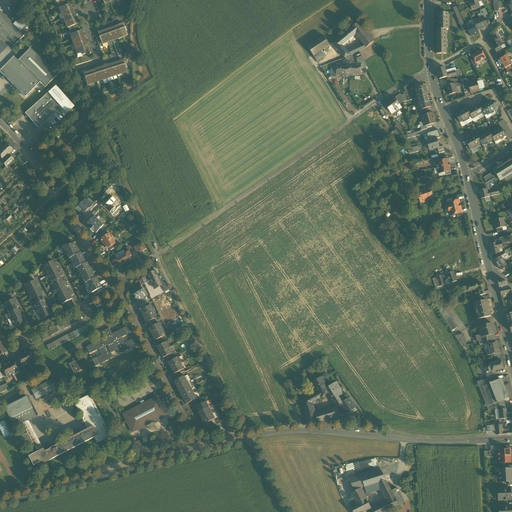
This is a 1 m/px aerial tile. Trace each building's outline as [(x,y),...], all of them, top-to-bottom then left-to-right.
[(13,0),(21,13),(24,11),(17,0),(13,0)] [(59,8),(61,13),(72,9),(69,4),(67,5),(65,1),(58,5),(60,8),(59,8)] [(480,7),(478,2),(474,3),(469,4),(472,11),(480,8),(480,7)] [(453,8),(458,20),(461,19),(456,7),(453,8)] [(10,50),(25,35),(20,30),(13,24),(0,11),(0,8),(0,39),(0,40),(10,50)] [(61,13),(63,18),(75,13),(74,11),(73,12),(72,9),(61,13)] [(63,18),(65,23),(76,19),(75,16),(76,15),(75,14),(75,13),(63,18)] [(436,29),(437,54),(446,53),(445,30),(448,30),(448,14),(438,14),(439,29),(436,29)] [(20,17),(13,24),(20,30),(24,27),(27,24),(20,17)] [(483,17),(479,19),(473,21),(474,23),(477,30),(487,26),(483,17)] [(68,28),(69,31),(77,28),(76,25),(78,24),(76,19),(65,23),(67,28),(68,28)] [(355,35),(358,39),(366,32),(358,23),(350,29),(355,35)] [(478,33),(477,30),(474,23),(469,25),(466,27),(470,37),(478,33)] [(124,24),(119,26),(123,37),(128,35),(126,31),(127,31),(126,27),(125,28),(124,24)] [(119,26),(114,28),(118,39),(123,37),(119,26)] [(24,27),(20,30),(25,35),(28,31),(24,27)] [(70,35),(72,40),(83,36),(81,31),(78,32),(77,28),(69,31),(71,34),(70,35)] [(110,28),(108,29),(113,41),(118,39),(114,28),(111,29),(110,28)] [(107,31),(104,32),(108,43),(113,41),(108,29),(106,30),(107,31)] [(341,37),(346,43),(355,35),(350,29),(341,37)] [(102,45),(108,43),(104,32),(98,33),(100,37),(99,37),(100,41),(101,40),(102,45)] [(323,36),(324,36),(330,46),(333,44),(332,44),(334,42),(328,32),(323,36)] [(358,39),(361,42),(368,35),(366,32),(358,39)] [(361,42),(363,44),(366,48),(374,42),(368,35),(361,42)] [(72,40),(73,45),(85,41),(85,39),(84,39),(83,36),(72,40)] [(307,47),(313,56),(326,48),(330,46),(324,36),(323,36),(307,47)] [(341,37),(334,42),(332,44),(333,44),(339,52),(344,49),(342,46),(346,43),(341,37)] [(491,42),(495,50),(501,46),(502,46),(498,39),(491,42)] [(0,40),(0,53),(4,58),(11,51),(10,50),(0,40)] [(73,45),(75,50),(86,46),(85,43),(86,43),(85,41),(73,45)] [(363,44),(351,49),(353,54),(366,48),(363,44)] [(88,52),(86,46),(75,50),(77,55),(81,54),(82,56),(85,54),(85,53),(88,52)] [(329,53),(326,48),(313,56),(316,61),(329,53)] [(30,49),(18,61),(39,83),(44,88),(57,75),(30,49)] [(471,56),(476,63),(485,58),(481,50),(471,56)] [(360,69),(367,67),(361,56),(358,58),(357,58),(357,61),(357,64),(361,64),(360,69)] [(505,68),(511,65),(510,61),(507,56),(500,59),(505,69),(505,68)] [(0,72),(25,97),(39,83),(18,61),(13,57),(0,70),(0,72)] [(124,61),(119,63),(122,74),(128,72),(127,69),(127,68),(126,65),(125,65),(124,61)] [(117,75),(122,74),(119,63),(116,63),(116,62),(113,63),(117,75)] [(112,77),(117,75),(113,63),(111,64),(112,65),(109,66),(112,77)] [(355,76),(360,76),(360,69),(361,64),(357,64),(353,63),(350,63),(350,67),(350,76),(355,76)] [(337,74),(345,75),(346,66),(343,65),(337,65),(337,69),(336,74),(337,74)] [(102,80),(107,79),(103,66),(101,67),(101,68),(99,69),(102,80)] [(107,79),(112,77),(109,66),(106,67),(105,66),(103,66),(107,79)] [(437,70),(439,79),(447,77),(446,74),(445,71),(445,68),(437,70)] [(97,82),(102,80),(99,69),(96,70),(95,69),(93,70),(97,82)] [(92,83),(97,82),(93,70),(91,70),(91,71),(88,72),(92,83)] [(456,71),(455,71),(446,74),(447,77),(448,78),(456,76),(457,79),(461,78),(459,70),(456,71)] [(87,85),(92,83),(88,72),(83,74),(85,78),(84,79),(85,82),(86,82),(87,85)] [(468,86),(470,93),(479,91),(479,89),(477,82),(468,85),(468,86)] [(459,86),(456,88),(455,84),(454,84),(449,85),(446,86),(449,95),(457,93),(461,92),(459,86)] [(73,107),(55,86),(48,93),(59,106),(61,108),(66,114),(73,107)] [(415,89),(418,98),(427,95),(425,86),(415,89)] [(25,114),(36,127),(59,106),(48,93),(25,114)] [(399,105),(403,102),(401,96),(400,94),(394,98),(399,105)] [(418,101),(419,105),(429,102),(427,95),(418,98),(419,101),(418,101)] [(391,113),(392,115),(397,111),(395,109),(400,106),(399,105),(394,98),(385,104),(385,105),(391,113)] [(431,107),(429,102),(419,105),(420,109),(420,110),(425,109),(431,107)] [(485,105),(490,113),(494,110),(495,110),(492,104),(491,102),(485,105)] [(391,113),(385,105),(381,108),(382,109),(385,114),(387,116),(391,113)] [(478,116),(483,113),(480,108),(479,105),(473,108),(478,116)] [(484,116),(490,113),(485,105),(480,108),(483,113),(484,116)] [(59,106),(36,127),(38,128),(61,108),(59,106)] [(472,119),(478,116),(473,108),(468,111),(471,117),(472,119)] [(465,120),(471,117),(468,111),(466,109),(461,112),(465,120)] [(460,123),(465,120),(461,112),(455,115),(457,118),(460,123)] [(421,116),(423,121),(434,118),(432,113),(426,115),(421,116)] [(436,123),(434,118),(423,121),(423,122),(424,127),(426,126),(431,125),(436,123)] [(501,128),(496,132),(500,139),(505,136),(506,136),(504,134),(503,131),(501,128)] [(438,130),(426,134),(427,137),(428,140),(436,138),(440,137),(438,130)] [(488,143),(493,140),(490,135),(489,132),(483,135),(488,143)] [(495,142),(500,139),(496,132),(490,135),(493,140),(495,142)] [(483,146),(488,143),(483,135),(478,138),(481,144),(483,146)] [(476,147),(481,144),(478,138),(477,136),(471,139),(476,147)] [(427,141),(430,150),(437,148),(439,147),(436,138),(428,140),(427,141)] [(470,150),(476,147),(471,139),(465,142),(468,147),(470,150)] [(0,156),(2,158),(3,159),(7,155),(12,150),(6,144),(0,149),(0,156)] [(0,159),(0,160),(7,167),(13,161),(12,161),(13,160),(7,155),(3,159),(2,158),(0,159)] [(436,162),(437,168),(448,166),(448,163),(448,160),(448,159),(442,160),(436,162)] [(500,181),(511,173),(511,159),(496,169),(496,170),(494,171),(497,176),(500,181)] [(449,168),(448,166),(437,168),(438,174),(445,173),(450,171),(450,168),(449,168)] [(489,181),(487,183),(484,184),(486,188),(490,185),(497,181),(494,178),(492,179),(489,181)] [(417,191),(420,203),(433,199),(430,187),(417,191)] [(485,198),(489,197),(488,193),(487,190),(486,190),(479,192),(481,199),(485,198)] [(114,208),(112,210),(114,212),(116,210),(119,207),(120,206),(112,198),(110,199),(108,197),(105,200),(114,208)] [(81,204),(78,207),(82,210),(80,211),(83,214),(88,209),(92,205),(91,205),(86,201),(86,200),(83,204),(81,204)] [(101,204),(110,212),(112,210),(114,208),(105,200),(101,204)] [(447,203),(448,209),(460,206),(459,204),(460,204),(459,200),(453,202),(447,203)] [(88,209),(91,211),(97,204),(96,203),(95,202),(94,203),(91,205),(92,205),(88,209)] [(461,210),(460,206),(448,209),(450,215),(450,216),(456,214),(462,213),(461,210)] [(88,228),(90,230),(99,220),(94,216),(91,220),(90,221),(86,225),(89,227),(88,228)] [(496,229),(502,228),(504,227),(503,218),(494,220),(496,229)] [(104,224),(99,220),(90,230),(93,233),(94,232),(96,234),(100,230),(100,229),(104,225),(104,224)] [(102,241),(104,244),(113,238),(111,235),(110,236),(109,234),(107,235),(101,238),(101,239),(101,240),(102,241)] [(115,241),(113,238),(104,244),(106,247),(105,247),(106,249),(107,248),(107,249),(108,248),(114,244),(115,244),(114,242),(115,241)] [(471,240),(458,244),(459,249),(457,250),(459,257),(464,256),(464,258),(473,256),(471,247),(472,247),(471,240)] [(67,254),(74,250),(73,247),(74,247),(73,244),(75,244),(74,243),(68,247),(64,248),(67,254)] [(139,252),(140,253),(143,251),(146,249),(142,243),(134,248),(135,250),(136,252),(138,251),(139,252)] [(499,253),(498,249),(497,243),(490,245),(492,255),(499,253)] [(11,250),(14,254),(19,251),(16,246),(11,250)] [(80,254),(79,253),(78,254),(77,252),(75,253),(74,250),(67,254),(70,259),(71,258),(80,254)] [(125,253),(121,256),(125,263),(128,261),(131,259),(130,257),(129,256),(131,255),(130,253),(129,251),(125,253)] [(433,254),(435,260),(447,258),(446,255),(445,255),(444,251),(436,253),(433,254)] [(74,263),(81,260),(79,257),(81,256),(80,254),(81,253),(80,254),(71,258),(74,263)] [(121,265),(125,263),(121,256),(119,253),(118,253),(107,260),(112,268),(115,266),(115,265),(116,264),(117,265),(118,267),(121,265)] [(494,261),(500,270),(506,265),(502,258),(500,256),(500,257),(494,261)] [(437,268),(439,267),(447,265),(446,261),(448,260),(447,258),(435,260),(437,268)] [(86,263),(85,264),(84,262),(82,262),(81,260),(74,263),(76,268),(78,268),(86,263)] [(43,266),(45,270),(57,264),(56,262),(55,262),(55,263),(54,263),(52,261),(43,266)] [(78,268),(80,273),(90,268),(87,269),(86,267),(87,266),(86,264),(88,263),(86,263),(78,268)] [(58,267),(57,264),(45,270),(45,271),(46,270),(48,275),(47,275),(48,275),(57,270),(56,268),(57,267),(58,267)] [(477,264),(464,267),(465,273),(463,273),(465,281),(470,280),(470,281),(479,279),(477,271),(478,271),(477,264)] [(83,278),(90,275),(88,272),(90,271),(89,269),(90,268),(80,273),(83,278)] [(59,273),(57,270),(48,275),(50,280),(62,274),(61,272),(60,272),(60,273),(59,273)] [(151,280),(155,289),(162,285),(155,271),(148,275),(151,280)] [(438,274),(440,281),(452,279),(452,276),(450,276),(449,272),(441,274),(438,274)] [(63,276),(62,274),(50,280),(52,285),(62,280),(61,277),(62,276),(62,277),(63,276)] [(95,278),(94,279),(93,276),(91,277),(90,275),(83,278),(86,283),(87,283),(95,278)] [(144,284),(146,283),(148,282),(151,280),(148,275),(145,276),(141,278),(142,279),(144,284)] [(90,288),(96,284),(95,282),(97,281),(96,278),(97,278),(95,278),(87,283),(90,288)] [(442,289),(444,288),(453,286),(452,282),(453,281),(452,279),(440,281),(442,289)] [(27,290),(37,285),(34,280),(24,285),(25,286),(25,285),(28,290),(27,290)] [(63,282),(62,280),(52,285),(55,290),(67,283),(66,281),(65,282),(63,282)] [(499,287),(499,289),(509,287),(507,285),(503,280),(498,281),(499,285),(498,285),(499,287)] [(68,286),(67,283),(55,290),(57,294),(67,289),(66,287),(66,286),(67,286),(68,286)] [(102,288),(100,288),(99,286),(98,287),(96,284),(90,288),(92,293),(97,291),(102,288)] [(39,290),(37,285),(27,290),(28,290),(30,294),(29,295),(39,290)] [(484,285),(478,287),(477,287),(477,289),(479,296),(488,294),(487,290),(485,290),(484,285)] [(132,292),(136,298),(145,292),(140,286),(132,292)] [(511,300),(511,291),(509,287),(499,289),(501,296),(508,294),(509,301),(511,300)] [(68,292),(67,289),(57,294),(57,295),(58,294),(60,298),(60,299),(72,293),(71,291),(70,291),(70,292),(68,292)] [(42,295),(39,290),(29,295),(30,295),(32,299),(32,300),(42,295)] [(147,295),(145,292),(136,298),(140,304),(146,300),(149,299),(147,295)] [(73,295),(72,293),(60,299),(61,299),(63,303),(62,304),(72,299),(71,297),(71,295),(72,296),(73,295)] [(44,300),(42,295),(32,300),(33,300),(35,304),(34,304),(43,300),(44,300)] [(3,303),(6,308),(16,303),(13,298),(3,303)] [(46,305),(43,300),(34,304),(33,305),(34,305),(36,309),(36,310),(46,305)] [(478,319),(478,320),(490,317),(486,300),(474,303),(474,304),(476,303),(476,307),(475,308),(477,316),(479,315),(479,319),(478,319)] [(18,308),(16,303),(6,308),(8,313),(17,309),(18,308)] [(48,309),(46,305),(36,310),(38,314),(48,309)] [(141,310),(148,322),(153,319),(154,319),(153,317),(156,316),(151,305),(147,307),(142,310),(141,310)] [(457,328),(450,318),(444,308),(443,308),(439,311),(445,321),(451,331),(457,328)] [(20,313),(17,309),(8,313),(7,314),(10,318),(20,313)] [(50,314),(48,309),(38,314),(38,315),(39,314),(41,319),(40,319),(41,319),(50,314)] [(22,318),(20,313),(10,318),(12,323),(22,318)] [(25,323),(22,318),(12,323),(15,328),(25,323)] [(150,328),(156,340),(157,340),(162,337),(163,337),(162,335),(165,334),(159,323),(156,325),(151,328),(150,328)] [(179,328),(176,323),(168,327),(171,332),(179,328)] [(480,327),(482,335),(482,337),(486,337),(493,335),(492,328),(493,328),(492,324),(482,326),(483,327),(480,327)] [(104,342),(102,339),(86,348),(90,354),(93,352),(99,349),(102,355),(96,358),(92,360),(96,367),(100,365),(99,365),(113,357),(111,353),(118,350),(120,354),(134,347),(138,345),(134,339),(131,340),(125,344),(121,338),(128,334),(128,335),(131,333),(128,326),(124,328),(112,334),(109,328),(101,333),(103,337),(106,336),(108,340),(104,342)] [(455,337),(462,347),(467,346),(462,334),(455,337)] [(486,337),(486,338),(488,344),(495,342),(496,340),(495,336),(493,335),(486,337)] [(157,347),(160,352),(169,348),(166,342),(165,343),(159,345),(157,347)] [(487,344),(489,350),(490,355),(493,355),(499,353),(497,342),(495,342),(488,344),(487,344)] [(172,353),(169,348),(160,352),(163,358),(166,357),(171,354),(172,353)] [(28,350),(23,353),(28,364),(34,361),(28,350)] [(22,367),(28,364),(23,353),(17,356),(18,358),(22,367)] [(169,362),(171,368),(181,364),(178,358),(174,360),(169,362)] [(69,364),(74,374),(83,370),(78,360),(69,364)] [(12,361),(7,364),(12,374),(13,376),(18,374),(17,371),(18,371),(12,361)] [(490,364),(491,367),(492,372),(503,369),(501,361),(490,364)] [(6,377),(12,374),(7,364),(1,367),(6,377)] [(184,369),(181,364),(171,368),(174,374),(175,374),(181,371),(184,369)] [(175,381),(178,387),(190,381),(188,377),(189,377),(188,375),(184,377),(178,380),(175,381)] [(318,399),(329,393),(328,393),(330,392),(327,388),(322,377),(310,383),(315,394),(318,399)] [(504,402),(504,400),(497,403),(490,384),(496,381),(494,378),(494,377),(493,378),(487,380),(477,382),(487,407),(488,410),(494,408),(498,406),(499,406),(505,403),(504,402)] [(496,381),(490,384),(497,403),(504,400),(508,398),(501,379),(496,381)] [(32,391),(36,398),(56,388),(54,384),(52,381),(32,391)] [(191,381),(190,381),(178,387),(180,393),(190,388),(194,386),(191,381)] [(331,386),(334,391),(339,388),(336,382),(331,385),(331,386)] [(337,407),(339,406),(342,403),(338,397),(334,391),(331,386),(327,388),(330,392),(328,393),(329,393),(337,407)] [(193,394),(190,388),(180,393),(183,399),(193,394)] [(339,388),(334,391),(338,397),(343,394),(339,388)] [(195,399),(193,394),(183,399),(186,404),(193,401),(196,399),(195,399)] [(313,402),(318,399),(315,394),(309,397),(313,402)] [(86,426),(88,429),(94,426),(98,435),(94,438),(97,443),(102,441),(111,436),(90,395),(74,403),(86,426)] [(9,419),(10,419),(14,428),(22,424),(28,420),(36,416),(32,408),(26,397),(4,408),(9,419)] [(123,414),(132,433),(138,430),(138,432),(145,428),(144,426),(155,421),(156,423),(163,420),(162,418),(167,415),(158,397),(145,403),(143,404),(141,405),(123,414)] [(349,398),(342,403),(339,406),(344,415),(356,407),(349,398)] [(318,423),(322,422),(319,415),(316,415),(314,407),(311,407),(310,404),(306,399),(300,402),(306,424),(317,421),(318,423)] [(196,407),(199,413),(208,408),(205,402),(203,403),(196,407)] [(211,414),(208,408),(199,413),(202,418),(211,414)] [(326,421),(336,418),(333,409),(333,408),(323,411),(324,413),(326,421)] [(510,418),(511,418),(511,415),(506,415),(506,409),(499,410),(500,419),(502,419),(506,419),(510,418)] [(214,419),(211,414),(202,418),(205,424),(212,421),(214,419)] [(43,449),(28,420),(22,424),(27,433),(32,442),(37,452),(43,449)] [(43,449),(37,452),(41,461),(43,464),(94,438),(98,435),(94,426),(88,429),(44,451),(43,449)] [(19,437),(24,446),(32,442),(27,433),(19,437)] [(41,461),(37,452),(28,456),(33,466),(41,461)] [(378,483),(379,483),(386,481),(380,468),(361,474),(363,483),(364,486),(364,488),(365,487),(378,483)] [(511,482),(511,475),(511,469),(509,469),(499,469),(500,473),(498,473),(498,476),(499,479),(500,479),(500,483),(508,482),(511,482)] [(359,486),(363,483),(361,474),(355,476),(348,478),(354,490),(355,489),(355,491),(360,488),(359,486)] [(379,483),(382,489),(389,486),(386,481),(379,483)] [(378,483),(365,487),(369,494),(380,490),(378,483)] [(364,488),(364,486),(360,488),(365,498),(370,495),(369,494),(365,487),(364,488)] [(382,489),(385,495),(391,491),(389,486),(382,489)] [(365,498),(360,488),(355,491),(351,493),(356,502),(365,498)] [(388,502),(383,504),(387,511),(404,502),(397,488),(391,491),(385,495),(387,499),(388,502)] [(498,496),(498,501),(511,500),(511,497),(511,495),(510,494),(510,488),(499,489),(500,496),(498,496)] [(350,505),(352,511),(368,511),(369,511),(372,510),(371,510),(365,498),(356,502),(350,505)]
